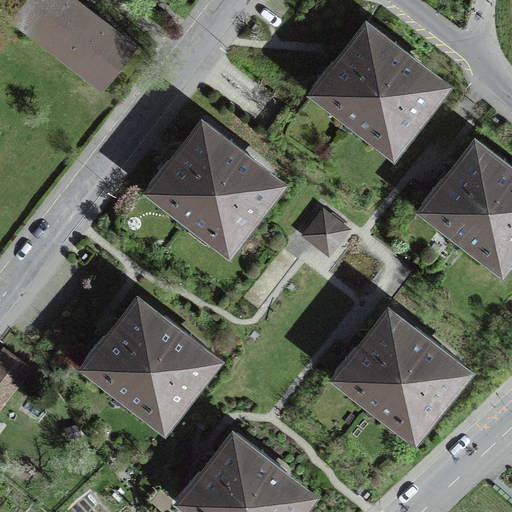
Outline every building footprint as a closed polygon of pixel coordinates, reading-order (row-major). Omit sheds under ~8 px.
[(77,0),(22,0),(14,11),(30,23),(28,25),(88,71),(89,69),(104,80),(133,43),(88,8),(77,0)] [(419,61),(370,23),(352,47),(360,53),(356,58),(352,62),(350,60),(342,70),(335,65),(318,87),(335,99),(336,98),(340,101),(342,98),(377,125),(374,128),(379,132),(378,133),(394,146),(411,124),(404,119),(412,108),(409,106),(417,96),(422,100),(434,85),(413,69),(419,61)] [(255,159),(206,121),(187,144),(196,151),(192,156),(189,160),(186,158),(178,168),(171,163),(154,185),(170,197),(171,195),(176,199),(178,196),(211,222),(209,225),(214,229),(213,231),(230,243),(247,222),(240,217),(248,206),(245,204),(252,195),(258,199),(270,183),(249,167),(255,159)] [(511,164),(480,140),(461,164),(470,170),(466,175),(462,180),(459,178),(451,188),(444,182),(427,204),(443,217),(444,215),(449,219),(451,216),(486,243),(484,245),(488,249),(487,250),(504,263),(511,252),(511,164)] [(302,233),(329,255),(351,228),(323,206),(302,233)] [(158,323),(137,307),(125,322),(131,327),(128,332),(124,337),(121,334),(113,345),(106,339),(89,361),(106,375),(107,373),(111,377),(113,374),(147,401),(145,403),(150,407),(150,408),(165,421),(182,399),(175,394),(184,383),(180,380),(188,370),(195,376),(214,353),(165,315),(158,323)] [(409,334),(388,318),(376,333),(382,338),(378,343),(374,348),(371,345),(363,356),(356,350),(339,371),(356,385),(357,383),(362,387),(364,384),(398,410),(396,413),(401,417),(400,418),(416,431),(433,410),(426,404),(433,394),(431,392),(439,381),(447,387),(465,364),(415,326),(409,334)] [(0,403),(29,366),(5,347),(0,353),(0,403)] [(286,470),(237,432),(219,455),(227,462),(223,467),(219,472),(216,469),(208,479),(201,474),(184,496),(201,509),(202,507),(207,511),(209,508),(213,511),(277,511),(283,505),(289,509),(300,494),(280,478),(286,470)]
